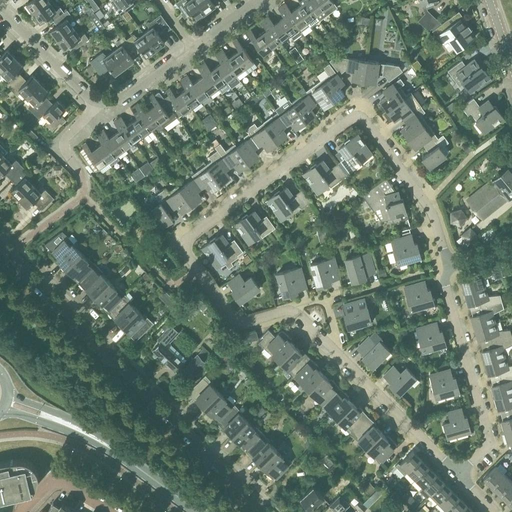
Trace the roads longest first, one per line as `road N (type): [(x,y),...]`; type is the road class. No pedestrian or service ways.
road 1 (residential): [(295,310),(238,325),(176,245),(359,108),(428,201),(450,268)]
road 2 (residential): [(264,511),(0,244)]
road 3 (secondary): [(203,511),(83,426),(10,394)]
road 4 (residential): [(459,475),(490,435),(443,281),(450,268)]
road 5 (secondary): [(5,410),(84,439),(190,511)]
road 6 (residential): [(459,475),(335,348)]
road 7 (residential): [(0,9),(99,109)]
